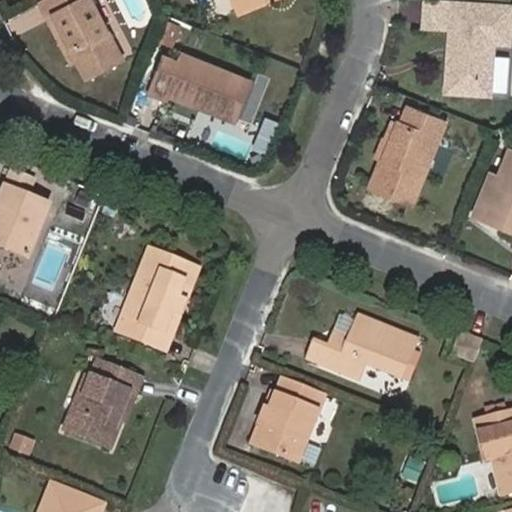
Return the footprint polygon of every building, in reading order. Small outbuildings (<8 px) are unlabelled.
[(71,51),(46,0),(44,0),(41,1),(52,25),(71,63),(76,62),(76,60),(85,55),(81,47),(71,51)] [(91,0),(46,0),(71,51),(81,47),(85,55),(76,60),(76,62),(85,78),(121,60),(91,0)] [(250,0),(236,0),(242,15),(272,2),(271,0),(263,0),(253,4),(250,0)] [(511,9),(454,11),(453,26),(451,48),(457,48),(456,55),(451,55),(448,88),(489,91),(493,39),(509,40),(511,9)] [(12,17),(17,33),(38,25),(32,10),(12,17)] [(202,108),(234,121),(243,98),(250,82),(183,55),(179,64),(164,59),(150,94),(166,100),(168,95),(202,108)] [(497,55),(494,91),(507,93),(511,57),(497,55)] [(391,139),(383,158),(371,188),(411,203),(444,122),(408,107),(401,123),(398,122),(391,139)] [(231,128),(234,121),(202,108),(199,115),(231,128)] [(376,156),(383,158),(391,139),(398,122),(393,120),(387,138),(384,138),(376,156)] [(488,180),(480,200),(511,213),(507,226),(511,227),(511,149),(510,149),(499,176),(496,183),(488,180)] [(0,202),(3,204),(0,210),(0,245),(28,257),(49,205),(27,196),(33,179),(13,171),(0,200),(0,202)] [(492,173),(488,180),(496,183),(499,176),(492,173)] [(511,213),(480,200),(475,214),(507,226),(511,213)] [(158,347),(191,266),(150,249),(116,330),(158,347)] [(198,268),(191,266),(158,347),(165,350),(180,313),(198,268)] [(350,332),(357,315),(343,310),(336,326),(350,332)] [(360,315),(358,321),(385,331),(387,326),(360,315)] [(385,331),(358,321),(352,337),(337,332),(330,348),(315,342),(309,358),(359,378),(365,363),(402,378),(417,338),(387,326),(385,331)] [(475,360),(483,342),(460,333),(453,352),(475,360)] [(117,416),(133,375),(98,360),(77,411),(72,409),(64,428),(110,447),(122,418),(117,416)] [(141,378),(133,375),(117,416),(122,418),(124,420),(141,378)] [(278,415),(264,447),(298,461),(323,397),(284,381),(278,396),(272,412),(278,415)] [(254,443),(264,447),(278,415),(272,412),(278,396),(274,394),(254,443)] [(511,412),(477,421),(486,459),(494,458),(503,493),(511,491),(511,412)] [(31,457),(37,440),(15,433),(9,450),(31,457)] [(51,485),(40,511),(98,511),(102,505),(51,485)]
